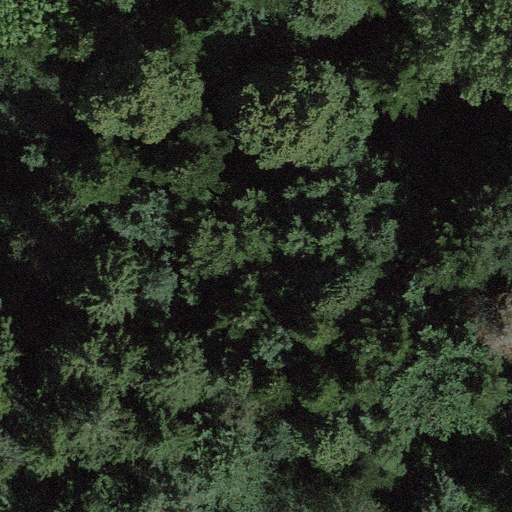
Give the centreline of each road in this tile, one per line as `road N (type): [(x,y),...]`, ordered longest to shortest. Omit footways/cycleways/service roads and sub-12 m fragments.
road 1 (track): [(0,221),(38,198),(184,175),(301,187),(511,158)]
road 2 (track): [(443,165),(511,48)]
